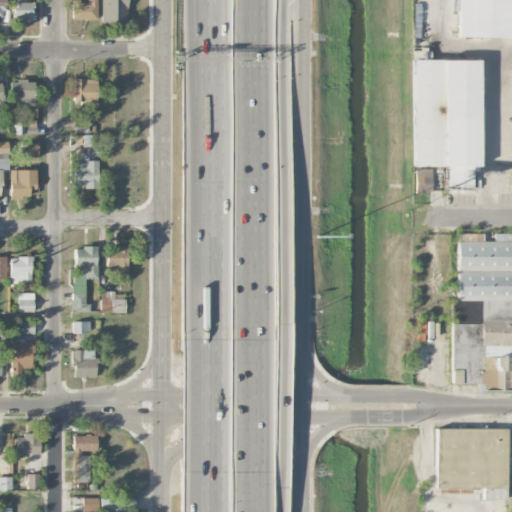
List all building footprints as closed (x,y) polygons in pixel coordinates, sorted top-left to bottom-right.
[(31,21),(31,3),(23,3),(23,0),(11,0),(10,21),(31,21)] [(71,20),(97,20),(96,0),(87,0),(88,1),(71,2),(71,20)] [(101,0),(102,22),(127,21),(126,0),(101,0)] [(511,0),(458,0),(458,37),(511,37),(511,0)] [(411,167),(448,167),(448,188),(457,188),(457,192),(470,192),(470,171),(476,171),(477,61),(430,61),(430,50),(412,50),(411,167)] [(96,79),(73,79),(73,96),(79,96),(79,107),(95,107),(96,79)] [(33,81),(11,81),(10,106),(33,106),(33,81)] [(87,119),(72,119),(73,134),(87,133),(87,119)] [(94,147),(95,136),(83,135),(82,147),(94,147)] [(0,196),(1,197),(1,170),(7,170),(8,142),(0,142),(0,196)] [(97,163),(72,164),(73,185),(83,185),(83,189),(97,188),(97,163)] [(414,193),(430,193),(430,169),(414,169),(414,193)] [(36,170),(9,171),(10,198),(29,198),(28,181),(36,181),(36,170)] [(450,384),(478,385),(478,389),(511,390),(511,321),(511,301),(511,300),(511,233),(493,233),(492,242),(457,241),(455,302),(451,301),(451,318),(461,318),(470,318),(470,312),(479,313),(478,325),(452,324),(450,384)] [(96,279),(95,247),(72,248),(72,312),(90,312),(89,304),(85,304),(85,279),(96,279)] [(117,273),(127,273),(126,247),(106,248),(107,267),(117,266),(117,273)] [(9,283),(31,282),(30,257),(9,258),(9,283)] [(124,313),(125,293),(100,293),(100,312),(124,313)] [(17,312),(33,312),(33,294),(17,294),(17,312)] [(33,321),(20,322),(21,334),(33,334),(33,321)] [(89,322),(72,322),(71,333),(89,334),(89,322)] [(20,369),(32,369),(32,342),(10,341),(9,376),(20,377),(20,369)] [(94,378),(93,350),(71,351),(72,378),(94,378)] [(506,500),(506,429),(433,429),(433,491),(481,491),(481,500),(506,500)] [(39,455),(38,435),(15,435),(15,456),(39,455)] [(72,436),(73,482),(89,482),(88,453),(96,453),(95,435),(72,436)] [(27,490),(37,489),(36,474),(27,475),(27,490)] [(0,477),(0,491),(11,491),(10,477),(0,477)] [(82,511),(84,511),(97,511),(98,498),(82,498),(82,511)]
